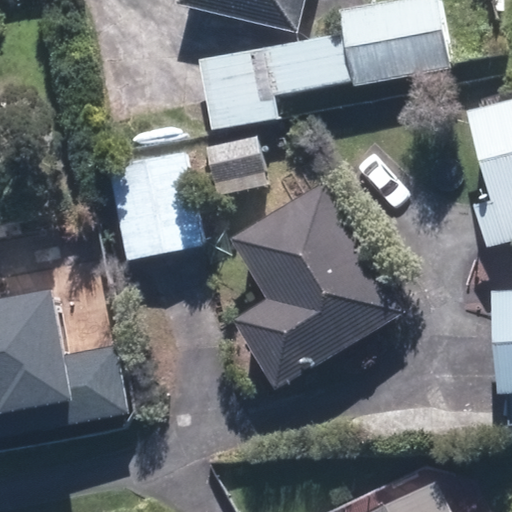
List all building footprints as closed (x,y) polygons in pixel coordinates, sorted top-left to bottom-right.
[(176,0),(173,14),(298,43),(308,0),(176,0)] [(201,63),(212,134),(282,122),(277,100),(355,87),(355,91),(450,75),(437,0),(432,0),(337,17),(341,39),(201,63)] [(477,216),(487,257),(511,251),(511,109),(466,121),(489,213),(477,216)] [(258,143),(204,153),(211,192),(265,181),(258,143)] [(111,174),(129,268),(207,253),(188,158),(111,174)] [(322,191),(230,247),(267,307),(231,329),(274,399),(402,321),(322,191)] [(0,258),(0,326),(12,325),(0,258)] [(511,303),(489,305),(497,407),(511,405),(511,303)] [(444,511),(433,490),(389,511),(444,511)]
